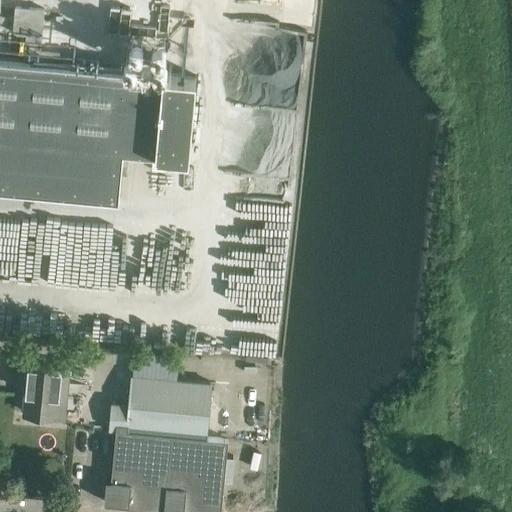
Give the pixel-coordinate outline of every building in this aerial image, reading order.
[(200,76),(0,57),(0,187),(123,199),(127,151),(193,157),(200,76)] [(249,329),(249,346),(269,346),(269,329),(249,329)] [(56,415),(58,395),(59,384),(68,385),(69,368),(29,365),(25,412),(56,415)] [(113,402),(110,429),(116,430),(117,422),(128,423),(127,430),(172,434),(165,510),(182,511),(221,511),(223,496),(229,433),(228,433),(233,384),(133,375),(130,404),(113,402)] [(107,482),(105,502),(128,504),(128,507),(165,510),(172,434),(127,430),(128,423),(117,422),(116,430),(111,479),(107,479),(107,482)]
